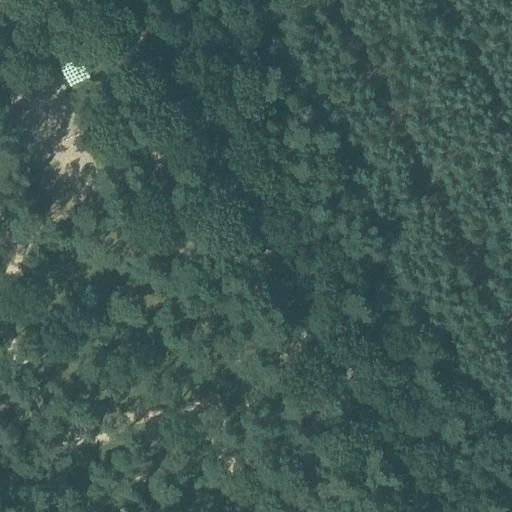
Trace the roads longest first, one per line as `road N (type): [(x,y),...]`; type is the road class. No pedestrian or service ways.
road 1 (track): [(172,59),(437,511)]
road 2 (track): [(298,0),(172,59)]
